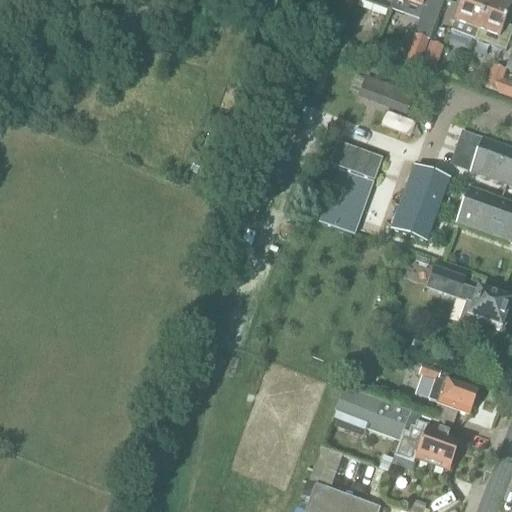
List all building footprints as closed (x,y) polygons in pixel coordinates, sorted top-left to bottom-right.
[(237,0),(235,5),(257,13),(261,0),(237,0)] [(323,0),(321,8),(352,19),(358,3),(390,15),(392,11),(395,0),(323,0)] [(395,0),(392,11),(403,15),(407,4),(425,11),(428,0),(395,0)] [(456,0),(448,24),(454,26),(451,33),(473,41),(487,2),(482,0),(456,0)] [(428,1),(415,38),(407,61),(418,65),(440,5),(428,1)] [(487,2),(473,41),(474,42),(474,43),(505,54),(511,34),(511,30),(507,28),(511,14),(508,13),(509,9),(487,2)] [(316,14),(311,28),(340,39),(345,25),(316,14)] [(434,71),(442,50),(430,46),(422,66),(434,71)] [(492,68),(484,90),(496,94),(500,82),(504,72),(492,68)] [(364,79),(357,100),(405,118),(413,97),(364,79)] [(511,99),(511,86),(500,82),(496,94),(511,99)] [(442,151),(475,163),(471,175),(511,190),(511,151),(450,129),(442,151)] [(338,147),(330,169),(374,185),(382,163),(338,147)] [(426,245),(449,183),(412,169),(389,232),(426,245)] [(337,173),(321,221),(338,226),(354,179),(337,173)] [(456,226),(511,246),(511,207),(469,192),(456,226)] [(433,267),(425,289),(458,301),(466,280),(433,267)] [(465,303),(456,327),(464,330),(478,335),(481,327),(482,325),(500,332),(500,330),(501,330),(505,330),(507,322),(505,319),(510,304),(476,291),(475,291),(475,292),(471,291),(470,290),(465,303)] [(434,382),(427,401),(468,417),(471,411),(474,410),(477,404),(474,401),(477,394),(445,382),(437,379),(439,374),(421,367),(418,376),(434,382)] [(334,415),(365,427),(363,433),(398,445),(402,434),(408,436),(411,429),(415,430),(417,424),(420,418),(392,407),(391,409),(343,392),(334,415)] [(398,445),(393,459),(413,466),(416,460),(449,472),(458,447),(446,442),(448,436),(429,429),(428,430),(417,425),(417,424),(415,430),(411,429),(408,436),(402,434),(398,445)] [(371,511),(373,508),(329,492),(341,460),(319,452),(300,505),(298,504),(294,511),(371,511)]
